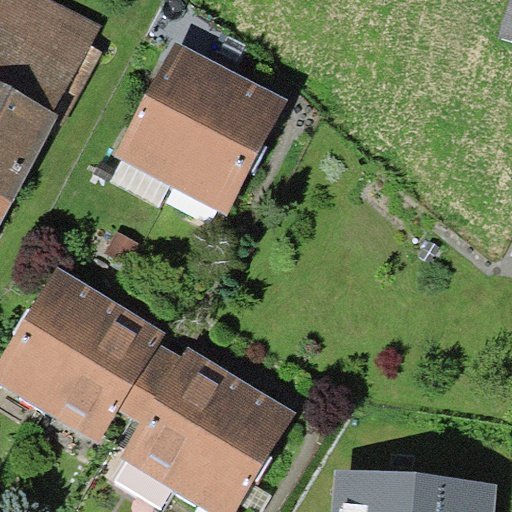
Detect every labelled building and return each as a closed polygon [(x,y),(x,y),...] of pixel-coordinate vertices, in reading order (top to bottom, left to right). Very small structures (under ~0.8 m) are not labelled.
[(511,0),(510,0),(497,43),(511,47),(511,0)] [(86,53),(0,7),(0,215),(5,206),(3,205),(86,53)] [(165,194),(166,195),(222,89),(173,62),(121,160),(170,186),(165,194)] [(252,152),(272,115),(222,89),(166,195),(191,207),(195,199),(220,212),(240,176),(248,180),(261,156),(252,152)] [(37,419),(39,420),(102,317),(54,288),(32,323),(24,318),(9,341),(18,346),(0,375),(0,383),(20,396),(15,404),(38,418),(37,419)] [(150,346),(102,317),(44,411),(92,440),(111,410),(128,421),(162,365),(144,355),(150,346)] [(179,376),(162,365),(128,421),(145,431),(126,461),(150,476),(146,483),(168,497),(169,499),(232,397),(184,367),(179,376)] [(280,426),(232,397),(169,499),(192,511),(194,511),(199,505),(209,511),(227,511),(244,485),(253,490),(267,466),(259,461),(280,426)] [(500,511),(502,500),(341,485),(338,511),(500,511)]
